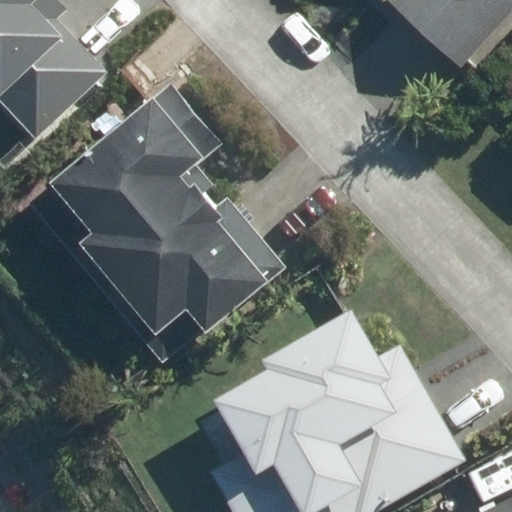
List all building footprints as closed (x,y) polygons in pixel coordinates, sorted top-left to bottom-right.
[(0,0),(0,92),(40,133),(106,68),(61,22),(75,8),(67,0),(0,0)] [(511,0),(385,0),(382,4),(458,70),(511,8),(511,0)] [(225,142),(175,81),(31,200),(73,251),(171,368),(210,335),(290,269),(201,162),(225,142)] [(243,448),(205,469),(229,511),(366,511),(463,459),(398,341),(378,352),(355,309),(262,360),(267,368),(215,397),(243,448)] [(511,511),(511,495),(480,511),(457,511),(454,511),(511,511)]
